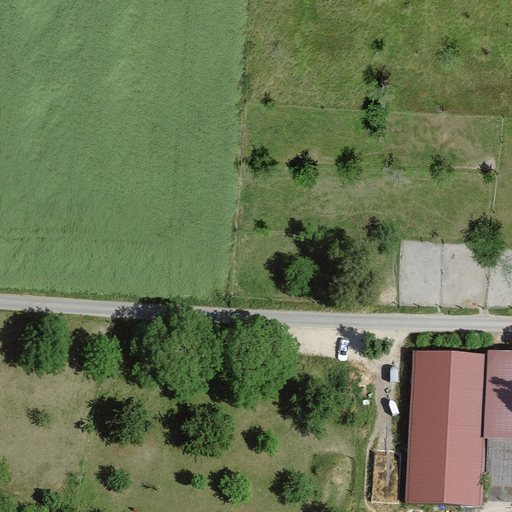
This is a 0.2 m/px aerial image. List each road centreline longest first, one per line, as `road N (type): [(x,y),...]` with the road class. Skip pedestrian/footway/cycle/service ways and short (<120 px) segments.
road 1 (track): [(511,333),(0,314)]
road 2 (track): [(323,330),(387,419),(393,511)]
